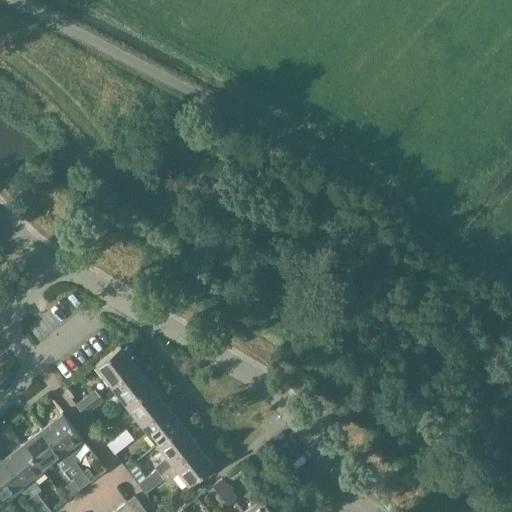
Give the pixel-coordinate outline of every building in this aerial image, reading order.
[(95,363),(110,383),(135,364),(120,344),(95,363)] [(110,383),(126,403),(151,384),(135,364),(110,383)] [(63,388),(70,396),(76,392),(69,383),(63,388)] [(126,403),(141,423),(166,404),(151,384),(126,403)] [(95,388),(86,396),(93,405),(102,397),(95,388)] [(86,396),(75,403),(83,413),(93,405),(86,396)] [(141,423),(157,443),(182,424),(166,404),(141,423)] [(61,411),(42,427),(61,452),(71,464),(74,461),(75,460),(75,461),(78,459),(74,454),(82,442),(84,440),(81,436),(61,411)] [(157,443),(167,456),(155,465),(156,467),(147,474),(154,483),(164,476),(160,472),(172,463),(197,443),(182,424),(157,443)] [(42,427),(22,442),(41,467),(41,468),(53,459),(70,481),(73,479),(82,471),(74,461),(71,464),(61,452),(42,427)] [(126,427),(116,435),(123,444),(133,436),(126,427)] [(123,444),(116,435),(106,443),(113,452),(123,444)] [(2,458),(22,483),(31,495),(39,488),(30,476),(41,467),(22,442),(2,458)] [(197,443),(172,463),(160,472),(164,476),(167,480),(179,471),(188,483),(213,463),(197,443)] [(2,458),(0,459),(0,495),(2,498),(22,483),(2,458)] [(226,474),(225,475),(229,479),(239,471),(236,466),(226,474)] [(82,471),(73,479),(80,488),(89,481),(87,477),(82,471)] [(154,483),(147,474),(137,482),(144,491),(154,483)] [(211,484),(220,494),(229,487),(221,477),(211,484)] [(229,487),(220,494),(227,504),(236,497),(229,487)] [(26,499),(33,508),(43,501),(36,491),(26,499)] [(146,511),(133,494),(123,502),(131,511),(146,511)] [(273,511),(261,496),(241,511),(273,511)] [(43,501),(33,508),(36,511),(47,511),(51,510),(43,501)] [(131,511),(123,502),(114,509),(115,511),(131,511)]
